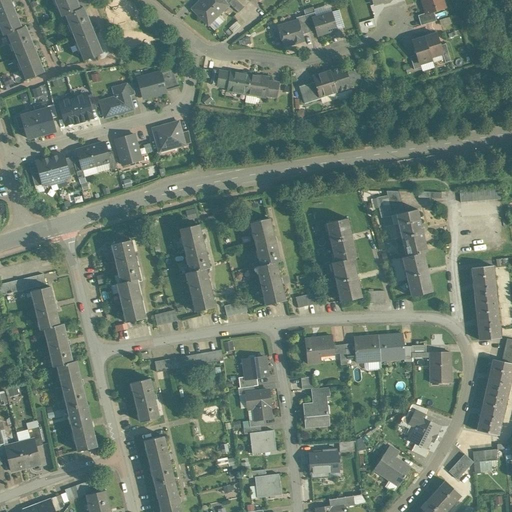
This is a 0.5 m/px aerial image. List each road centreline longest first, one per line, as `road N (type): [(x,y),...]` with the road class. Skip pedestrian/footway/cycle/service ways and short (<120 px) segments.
road 1 (tertiary): [(63,223),(271,172),(511,133)]
road 2 (residential): [(273,324),(408,317),(460,328),(473,375),(467,402),(429,476),(397,511)]
road 3 (residential): [(201,42),(190,99),(181,108),(7,158)]
road 4 (residential): [(201,42),(254,58),(305,61),(395,22)]
road 5 (residential): [(273,324),(296,511)]
road 6 (residential): [(96,353),(273,324)]
road 7 (residential): [(63,223),(96,353)]
road 8 (residential): [(121,457),(0,500)]
